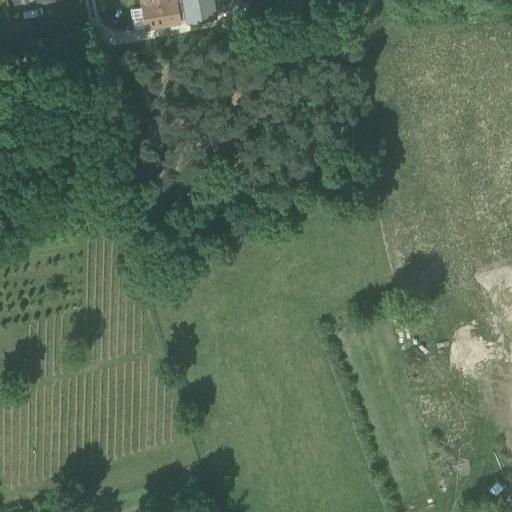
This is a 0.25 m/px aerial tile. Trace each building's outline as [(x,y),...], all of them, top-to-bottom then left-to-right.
[(11,0),(13,8),(48,0),(11,0)] [(142,0),(147,27),(167,24),(180,21),(180,18),(186,17),(187,21),(217,16),(214,0),(142,0)] [(89,49),(84,29),(63,33),(68,54),(89,49)] [(16,41),(21,66),(37,62),(31,38),(16,41)] [(481,501),(469,504),(470,511),(478,511),(484,510),(481,501)]
